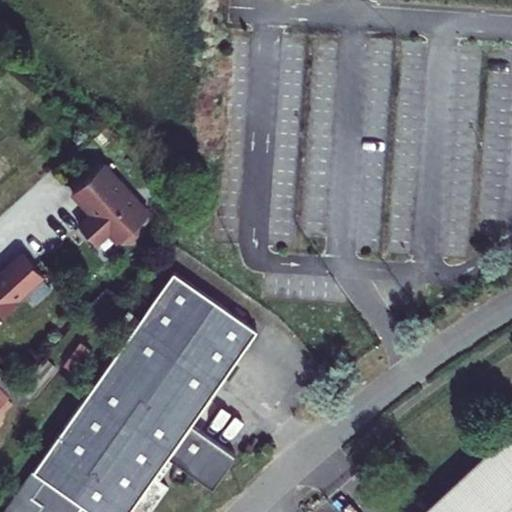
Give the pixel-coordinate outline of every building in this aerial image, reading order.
[(108,231),(117,241),(121,237),(130,238),(135,234),(136,225),(135,224),(147,212),(101,162),(70,191),(83,204),(86,201),(93,209),(77,224),(94,243),(108,231)] [(38,276),(41,274),(21,252),(0,271),(0,314),(15,300),(14,299),(24,290),(38,276)] [(79,500),(96,511),(146,511),(166,483),(152,473),(165,453),(210,485),(233,452),(188,421),(253,327),(170,268),(33,466),(43,474),(79,500)] [(24,290),(26,292),(41,279),(38,276),(24,290)] [(56,364),(46,354),(19,383),(30,394),(56,364)] [(0,387),(9,396),(19,383),(6,371),(0,376),(0,387)] [(511,511),(511,434),(427,511),(511,511)] [(70,511),(79,500),(43,474),(30,493),(40,501),(32,511),(70,511)]
